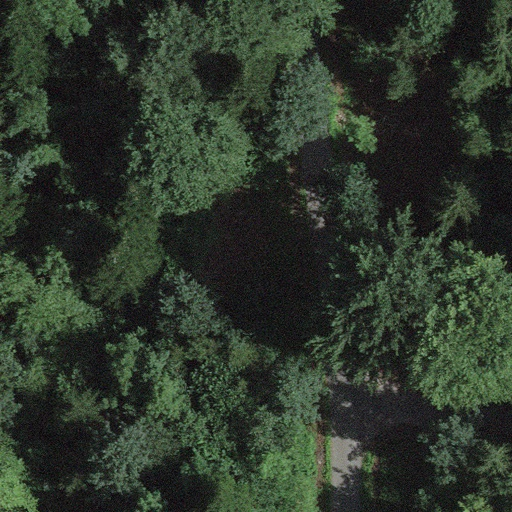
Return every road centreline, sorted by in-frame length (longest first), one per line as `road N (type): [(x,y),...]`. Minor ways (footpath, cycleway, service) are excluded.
road 1 (track): [(344,511),(344,391),(315,0)]
road 2 (track): [(511,423),(420,393),(344,391)]
